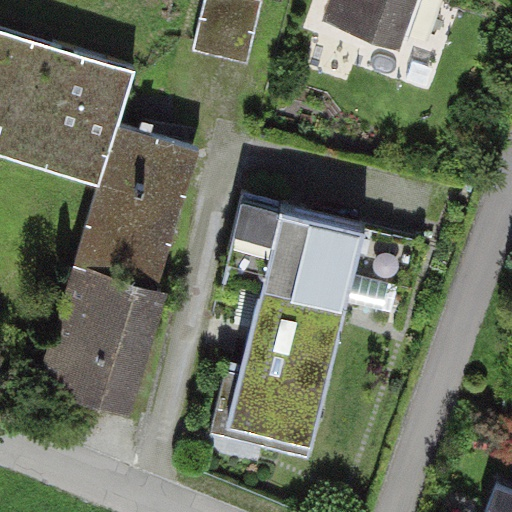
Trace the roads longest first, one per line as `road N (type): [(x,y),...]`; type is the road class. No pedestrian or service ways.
road 1 (residential): [(395,511),(511,181)]
road 2 (residential): [(158,511),(0,448)]
